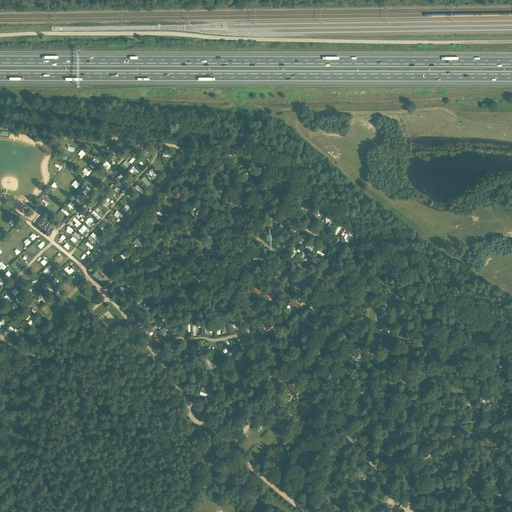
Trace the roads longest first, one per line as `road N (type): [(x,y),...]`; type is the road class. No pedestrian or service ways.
road 1 (motorway): [(511,62),(0,61)]
road 2 (motorway): [(0,75),(511,75)]
road 3 (track): [(422,41),(0,35)]
road 4 (track): [(511,295),(351,180),(287,116)]
road 5 (track): [(268,109),(435,108),(470,122),(511,124)]
